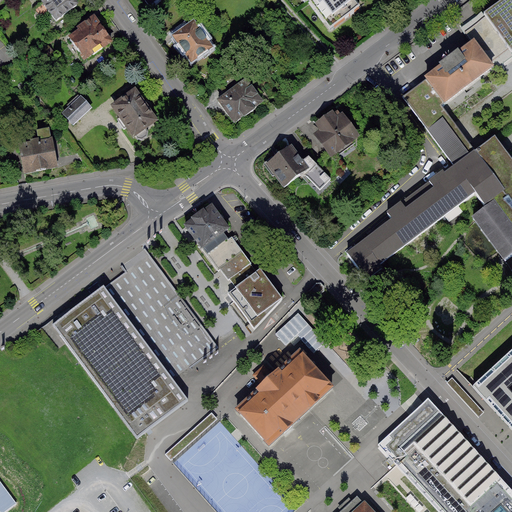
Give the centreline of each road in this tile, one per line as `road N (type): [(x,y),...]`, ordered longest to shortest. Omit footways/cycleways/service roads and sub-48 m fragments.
road 1 (residential): [(228,163),(511,467)]
road 2 (tertiary): [(228,163),(448,0)]
road 3 (residential): [(113,0),(228,163)]
road 4 (tertiary): [(0,334),(158,216)]
road 5 (residential): [(0,205),(127,188),(158,216)]
